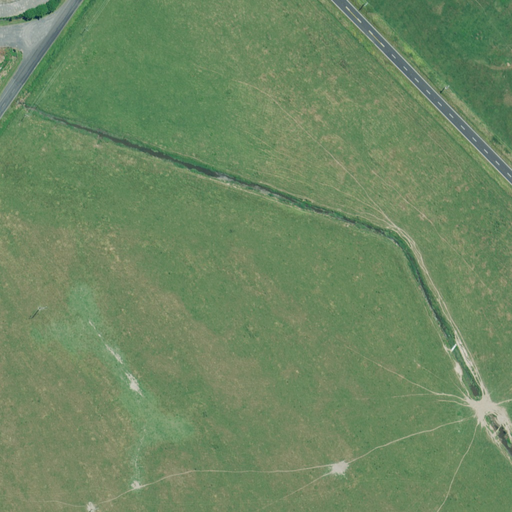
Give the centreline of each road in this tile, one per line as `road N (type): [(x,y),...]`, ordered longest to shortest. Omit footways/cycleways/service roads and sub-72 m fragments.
road 1 (tertiary): [(339,0),(511,177)]
road 2 (unclassified): [(0,107),(75,0)]
